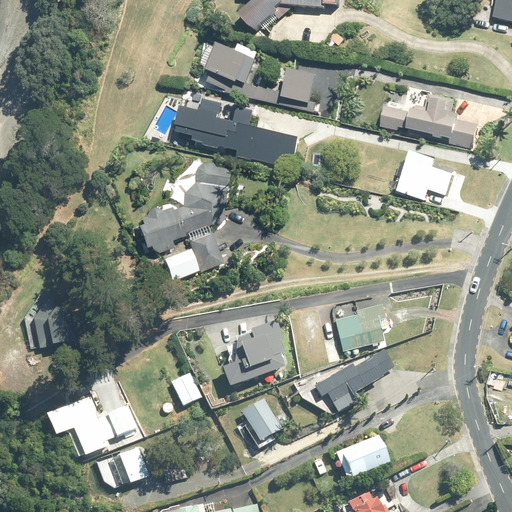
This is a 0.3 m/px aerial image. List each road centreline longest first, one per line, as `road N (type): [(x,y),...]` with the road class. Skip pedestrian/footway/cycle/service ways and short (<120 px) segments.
road 1 (residential): [(511,204),(476,295),(464,374),(511,507)]
road 2 (unknown): [(456,389),(220,496)]
